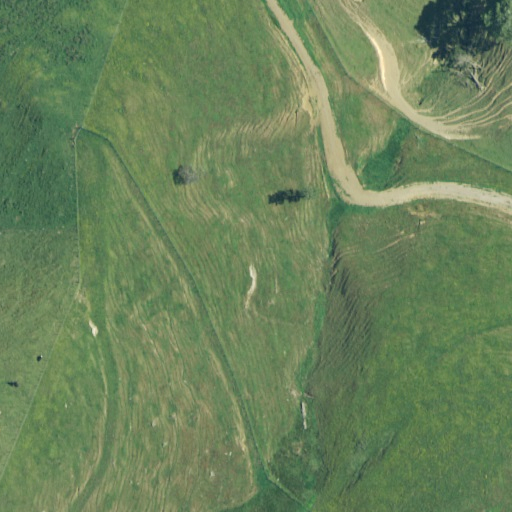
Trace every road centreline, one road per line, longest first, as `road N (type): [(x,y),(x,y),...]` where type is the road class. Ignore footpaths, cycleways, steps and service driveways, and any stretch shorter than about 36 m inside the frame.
road 1 (track): [(511,211),(432,192),(351,201),(273,0)]
road 2 (track): [(69,511),(101,464),(113,374),(99,302),(98,213)]
